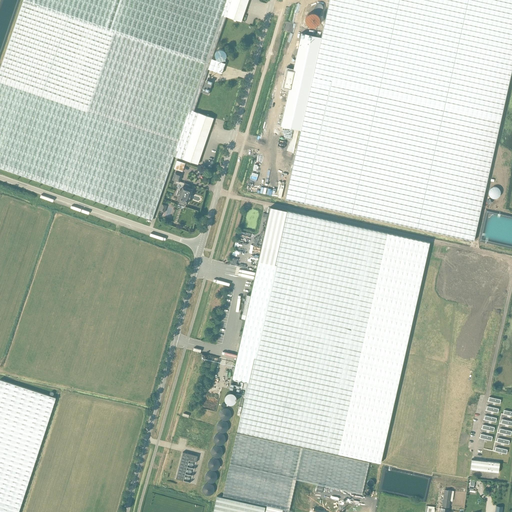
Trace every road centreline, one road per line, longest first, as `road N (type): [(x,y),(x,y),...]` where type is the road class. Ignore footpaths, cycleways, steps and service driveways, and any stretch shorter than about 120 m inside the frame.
road 1 (tertiary): [(127,511),(201,248)]
road 2 (tertiary): [(201,248),(272,0)]
road 3 (unclassified): [(201,248),(0,178)]
